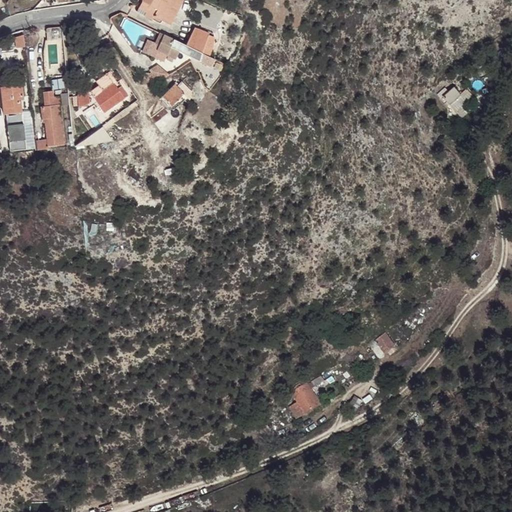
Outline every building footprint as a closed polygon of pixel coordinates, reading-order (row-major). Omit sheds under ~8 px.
[(157,0),(156,0),(140,0),(134,13),(150,20),(152,17),(168,26),(177,10),(173,8),(176,3),(179,5),(181,0),(157,0)] [(58,29),(45,29),(46,41),(59,41),(58,29)] [(188,48),(200,54),(203,43),(205,37),(190,31),(183,46),(188,48)] [(173,61),(176,56),(177,53),(171,50),(174,42),(168,39),(157,34),(152,44),(145,41),(139,52),(153,59),(156,52),(165,56),(165,57),(173,61)] [(22,36),(13,36),(14,48),(23,48),(22,36)] [(177,53),(183,56),(188,48),(183,46),(174,42),(171,50),(177,53)] [(183,56),(191,60),(200,54),(188,48),(183,56)] [(176,56),(189,62),(191,60),(183,56),(177,53),(176,56)] [(191,60),(197,63),(198,58),(200,54),(191,60)] [(198,58),(197,63),(208,69),(212,60),(200,54),(198,58)] [(153,86),(167,73),(157,62),(143,75),(153,86)] [(106,73),(92,83),(95,87),(87,93),(102,114),(125,97),(118,87),(116,89),(112,85),(114,84),(106,73)] [(189,92),(191,83),(184,75),(178,83),(174,87),(171,85),(159,97),(168,107),(182,93),(185,95),(189,92)] [(53,79),(53,93),(61,93),(61,79),(53,79)] [(20,86),(0,87),(0,99),(2,115),(8,115),(8,117),(8,119),(20,118),(18,97),(21,97),(20,86)] [(452,89),(440,98),(447,105),(458,96),(452,89)] [(45,140),(46,147),(61,145),(56,106),(57,106),(56,97),(51,97),(50,92),(41,93),(43,107),(39,108),(40,120),(42,120),(44,130),(52,129),(53,139),(45,139),(45,140)] [(85,92),(75,97),(76,109),(86,104),(85,92)] [(67,105),(66,95),(59,95),(60,106),(67,105)] [(8,117),(3,117),(6,143),(22,141),(20,118),(8,119),(8,117)] [(99,127),(71,147),(110,142),(99,127)] [(52,129),(44,130),(45,139),(53,139),(52,129)] [(35,141),(36,151),(46,150),(46,147),(45,140),(35,141)] [(22,141),(6,143),(7,152),(23,151),(22,141)] [(370,339),(363,344),(367,348),(373,343),(381,354),(392,346),(383,334),(372,342),(370,339)] [(320,376),(310,382),(313,387),(323,381),(320,376)] [(293,389),(289,392),(295,402),(287,407),(294,418),(318,404),(305,383),(293,389)]
